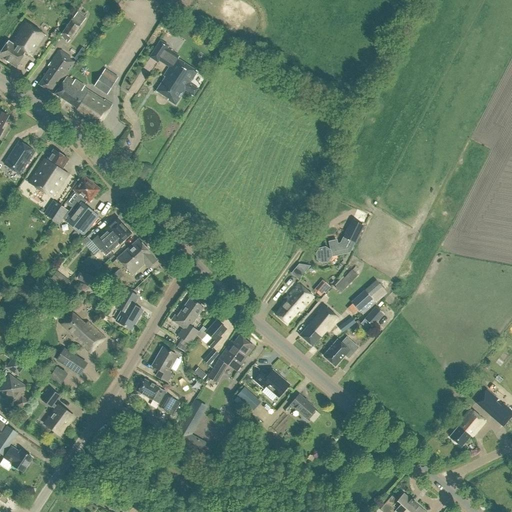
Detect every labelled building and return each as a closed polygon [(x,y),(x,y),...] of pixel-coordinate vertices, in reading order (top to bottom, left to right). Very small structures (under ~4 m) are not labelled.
[(69,43),(85,19),(78,14),(61,37),(69,43)] [(31,58),(45,37),(23,22),(10,43),(8,42),(0,54),(0,56),(16,67),(25,53),(31,58)] [(184,22),(179,30),(189,37),(194,29),(184,22)] [(150,59),(158,64),(160,61),(168,67),(162,76),(166,78),(164,82),(162,80),(155,91),(167,99),(167,100),(174,105),(184,90),(194,96),(199,89),(189,82),(196,72),(178,60),(180,57),(167,49),(169,47),(161,42),(150,59)] [(53,94),(75,62),(59,51),(46,68),(48,70),(39,84),(53,94)] [(105,70),(100,77),(114,85),(118,78),(105,70)] [(114,85),(100,77),(94,88),(107,96),(114,85)] [(56,94),(75,107),(79,113),(99,126),(112,105),(104,100),(103,101),(83,88),(84,86),(75,80),(74,82),(66,78),(56,94)] [(0,138),(4,131),(2,130),(9,117),(0,112),(0,138)] [(10,156),(6,161),(4,164),(20,175),(35,152),(19,142),(12,153),(10,157),(10,156)] [(61,170),(68,160),(54,150),(47,161),(44,159),(27,183),(53,200),(69,176),(61,170)] [(88,201),(99,189),(85,177),(73,192),(74,192),(69,198),(65,203),(71,208),(62,220),(63,220),(76,230),(79,233),(82,235),(98,216),(84,205),(87,201),(88,201)] [(118,230),(124,225),(118,218),(106,229),(105,229),(107,231),(99,238),(98,236),(91,242),(99,251),(100,250),(101,251),(110,243),(109,241),(114,238),(113,237),(119,231),(118,230)] [(354,248),(364,226),(352,220),(341,242),(354,248)] [(110,243),(101,251),(106,257),(132,234),(124,225),(118,230),(119,231),(113,237),(114,238),(109,241),(110,243)] [(87,237),(81,242),(84,246),(90,240),(87,237)] [(147,269),(156,261),(150,254),(151,254),(138,240),(116,259),(131,276),(143,265),(147,269)] [(318,249),(315,254),(316,261),(321,264),(327,263),(330,258),(330,257),(352,252),(354,248),(341,242),(340,244),(336,245),(335,241),(327,243),(329,251),(325,248),(318,249)] [(93,273),(100,266),(93,259),(83,267),(87,271),(93,273)] [(27,268),(24,272),(30,276),(33,271),(27,268)] [(118,282),(124,276),(119,270),(112,276),(118,282)] [(340,294),(358,275),(352,270),(335,289),(340,294)] [(58,273),(53,280),(64,289),(70,282),(58,273)] [(82,274),(79,280),(91,285),(93,279),(82,274)] [(42,296),(50,285),(43,279),(34,290),(42,296)] [(25,299),(32,289),(20,281),(14,290),(25,299)] [(363,316),(387,294),(376,281),(351,303),(363,316)] [(301,312),(313,298),(297,284),(285,298),(288,300),(276,314),(287,324),(299,310),(301,312)] [(313,295),(321,301),(330,290),(322,284),(313,295)] [(131,330),(143,310),(134,305),(139,298),(126,290),(114,308),(121,311),(115,320),(131,330)] [(190,345),(196,336),(199,333),(190,326),(204,308),(190,298),(177,316),(175,315),(172,320),(183,328),(178,336),(190,345)] [(328,333),(339,320),(322,305),(314,313),(317,316),(300,336),(312,347),(326,331),(328,333)] [(1,311),(0,321),(5,325),(9,322),(10,312),(5,306),(1,311)] [(374,327),(384,315),(376,307),(365,319),(374,327)] [(85,324),(72,312),(60,325),(90,353),(105,338),(87,321),(85,324)] [(343,333),(356,323),(352,317),(338,327),(343,333)] [(203,327),(199,333),(196,336),(201,341),(206,334),(211,339),(206,344),(211,349),(222,337),(221,336),(226,329),(216,320),(207,330),(203,327)] [(252,345),(239,336),(234,343),(232,341),(219,358),(207,377),(216,382),(227,364),(237,371),(244,362),(242,360),(245,355),(247,356),(254,347),(252,346),(252,345)] [(346,337),(340,343),(337,341),(324,356),(335,366),(344,356),(348,359),(359,348),(346,337)] [(181,341),(177,348),(184,353),(189,346),(181,341)] [(168,383),(173,373),(169,371),(178,356),(163,348),(152,366),(160,370),(156,376),(168,383)] [(80,376),(88,364),(65,349),(58,361),(80,376)] [(209,366),(219,355),(213,350),(204,361),(209,366)] [(18,376),(26,365),(14,357),(6,368),(18,376)] [(207,374),(198,367),(194,372),(202,379),(207,374)] [(268,375),(263,370),(253,381),(263,389),(265,387),(278,398),(289,385),(272,370),(268,375)] [(30,402),(23,397),(24,396),(20,393),(24,387),(9,376),(0,389),(0,391),(13,402),(16,399),(18,400),(16,404),(24,411),(30,402)] [(168,413),(169,412),(173,415),(179,403),(165,395),(166,393),(145,380),(138,392),(159,405),(158,406),(168,413)] [(58,405),(54,403),(59,394),(49,388),(41,399),(51,406),(52,406),(56,408),(45,424),(60,434),(74,414),(59,404),(58,405)] [(244,388),(237,396),(253,411),(260,402),(244,388)] [(487,390),(476,403),(503,426),(511,415),(511,410),(503,404),(501,406),(496,402),(498,399),(487,390)] [(299,394),(289,405),(305,420),(307,418),(312,423),(319,414),(314,410),(315,409),(299,394)] [(473,438),(487,421),(470,407),(456,424),(459,426),(449,437),(461,447),(470,436),(473,438)] [(191,408),(172,441),(182,447),(180,450),(193,458),(195,454),(199,456),(206,444),(192,436),(193,435),(204,415),(191,408)] [(254,412),(261,419),(266,414),(259,408),(254,412)] [(157,435),(163,424),(148,415),(142,426),(157,435)] [(24,418),(20,423),(25,427),(29,422),(24,418)] [(0,453),(3,456),(18,433),(7,426),(0,436),(0,453)] [(19,452),(11,446),(3,458),(12,463),(11,465),(22,472),(32,458),(21,450),(19,452)] [(410,500),(403,493),(397,501),(391,496),(380,510),(382,511),(394,511),(424,511),(418,506),(411,499),(410,500)]
